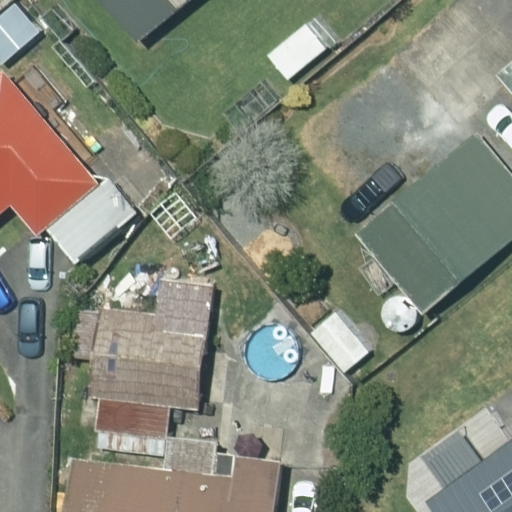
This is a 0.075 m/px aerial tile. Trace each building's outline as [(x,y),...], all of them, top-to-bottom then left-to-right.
[(119,0),(149,35),(191,0),(119,0)] [(312,19),(274,50),(296,76),(334,45),(312,19)] [(13,63),(0,73),(0,214),(19,198),(46,230),(107,177),(13,63)] [(511,161),(484,129),(365,229),(434,310),(511,242),(511,161)] [(147,225),(115,187),(110,191),(54,240),(86,277),(147,225)] [(154,210),(174,236),(202,215),(181,188),(154,210)] [(104,446),(169,453),(177,404),(207,407),(221,282),(170,277),(167,310),(109,304),(109,311),(80,307),(74,353),(104,356),(100,392),(109,393),(104,446)] [(319,329),(351,367),(375,347),(343,309),(319,329)] [(319,363),(280,317),(257,337),(295,383),(319,363)] [(76,511),(283,511),(290,458),(247,453),(244,473),(222,470),(225,442),(175,436),(172,465),(83,454),(76,511)] [(448,511),(511,511),(511,443),(438,497),(448,511)]
